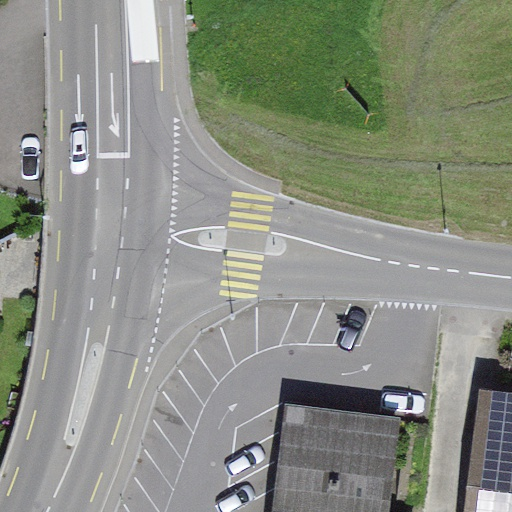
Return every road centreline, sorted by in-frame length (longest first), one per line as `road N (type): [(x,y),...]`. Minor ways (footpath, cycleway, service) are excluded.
road 1 (tertiary): [(116,227),(511,277)]
road 2 (tertiary): [(116,227),(101,345),(48,511)]
road 3 (tertiary): [(111,0),(116,227)]
